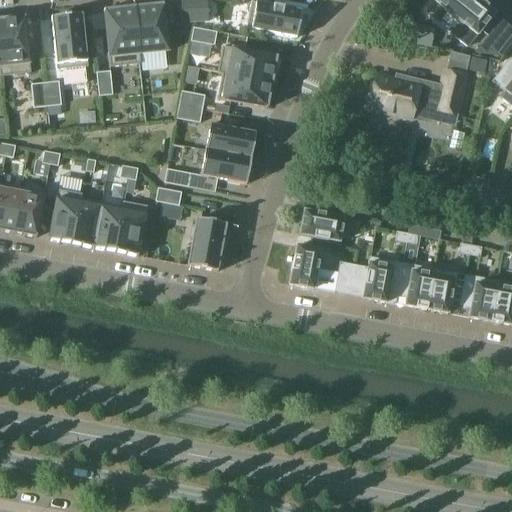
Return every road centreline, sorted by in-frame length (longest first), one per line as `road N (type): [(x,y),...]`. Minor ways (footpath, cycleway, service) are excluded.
road 1 (secondary): [(511,478),(0,379)]
road 2 (residential): [(242,308),(300,113),(356,0)]
road 3 (secondary): [(0,458),(284,511)]
road 4 (residential): [(511,358),(242,308)]
road 5 (residential): [(0,263),(242,308)]
